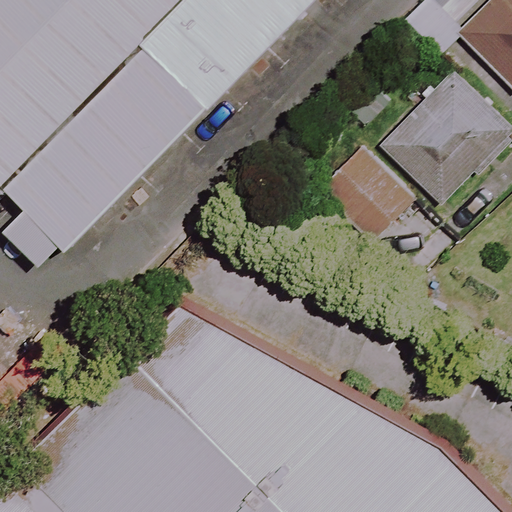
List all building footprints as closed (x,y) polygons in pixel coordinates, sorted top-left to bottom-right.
[(0,0),(0,192),(48,239),(280,0),(0,0)] [(511,0),(496,0),(462,32),(511,85),(511,0)] [(511,141),(511,128),(459,73),(385,142),(443,205),(511,141)] [(416,197),(367,149),(325,193),(374,240),(416,197)] [(0,511),(495,511),(427,440),(189,326),(0,498),(0,511)]
